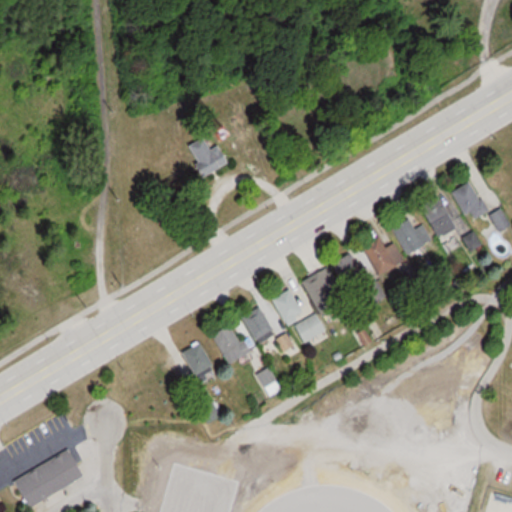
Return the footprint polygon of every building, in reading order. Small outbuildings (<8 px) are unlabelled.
[(233,162),(224,144),(214,148),(208,135),(192,144),(208,175),(233,162)] [(511,224),(511,217),(474,178),(455,196),(479,220),(486,214),(504,232),(511,224)] [(462,227),(451,200),(430,208),(441,235),(462,227)] [(423,225),(419,227),(412,215),(392,227),(410,256),(434,241),(423,225)] [(404,261),(394,244),(389,247),(381,233),(363,244),(382,275),(404,261)] [(334,261),(349,291),(368,281),(353,251),(334,261)] [(325,269),(304,283),(327,318),(349,303),(325,269)] [(288,325),(307,315),(294,289),(275,299),(288,325)] [(280,333),(266,310),(248,320),(262,344),(280,333)] [(295,325),(302,343),(328,332),(320,314),(295,325)] [(253,348),(228,323),(212,339),(237,364),(253,348)] [(184,349),(196,379),(216,371),(204,341),(184,349)] [(265,389),(279,381),(271,367),(258,375),(265,389)] [(88,476),(74,449),(16,480),(31,507),(88,476)] [(511,511),(511,496),(488,496),(488,511),(511,511)]
